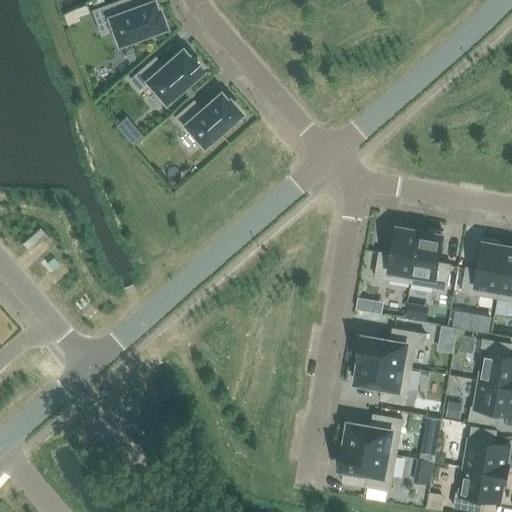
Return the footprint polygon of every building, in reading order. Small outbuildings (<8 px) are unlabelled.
[(152,2),(142,5),(139,0),(119,0),(106,5),(89,11),(98,35),(113,30),(119,43),(122,42),(124,46),(139,40),(137,36),(163,27),(158,11),(155,11),(152,2)] [(85,6),(75,9),(77,15),(87,11),(85,6)] [(180,88),(201,70),(190,57),(188,59),(182,51),(163,67),(155,57),(130,79),(139,90),(148,82),(165,101),(168,99),(171,102),(183,91),(180,88)] [(240,113),(228,101),(227,102),(220,94),(201,110),(193,101),(174,117),(183,128),(186,125),(203,145),(240,113)] [(136,127),(125,137),(132,144),(142,135),(136,127)] [(22,244),(28,251),(41,240),(47,236),(40,228),(22,244)] [(411,283),(420,231),(418,231),(417,232),(397,228),(392,254),(380,252),(375,277),(411,283)] [(422,231),(420,231),(411,283),(446,289),(451,264),(438,262),(443,232),(429,229),(428,233),(422,232),(422,231)] [(498,298),(507,246),(505,246),(498,245),(499,241),(485,239),(480,269),(467,267),(463,292),(498,298)] [(509,246),(507,246),(498,298),(511,300),(511,247),(509,247),(509,246)] [(456,311),(454,325),(487,331),(490,316),(456,311)] [(441,325),(440,334),(455,336),(456,327),(441,325)] [(363,336),(359,363),(411,372),(415,346),(423,347),(425,334),(393,328),(391,341),(363,336)] [(458,328),(455,344),(467,346),(470,330),(458,328)] [(483,353),(478,380),(511,385),(511,356),(509,356),(511,344),(483,339),(480,353),(483,353)] [(411,372),(359,363),(355,382),(383,387),(381,400),(405,404),(411,372)] [(511,385),(478,380),(474,406),(471,406),(469,420),(497,425),(500,412),(511,414),(511,385)] [(457,419),(460,403),(449,400),(446,416),(457,419)] [(345,444),(396,453),(402,419),(378,415),(376,428),(348,423),(345,444)] [(440,424),(441,418),(427,416),(426,422),(440,424)] [(463,467),(505,474),(506,469),(508,469),(509,463),(507,463),(510,446),(494,443),(496,430),(472,426),(470,439),(468,439),(463,467)] [(433,461),(437,440),(423,438),(419,458),(433,461)] [(390,490),(396,453),(345,444),(344,449),(340,448),(337,464),(341,465),(340,469),(368,474),(366,486),(390,490)] [(436,460),(444,462),(446,453),(437,452),(436,460)] [(431,472),(433,462),(417,459),(415,469),(431,472)] [(504,479),(505,474),(463,467),(458,493),(456,493),(453,507),(482,511),(484,499),(500,502),(503,485),(505,485),(506,479),(504,479)]
